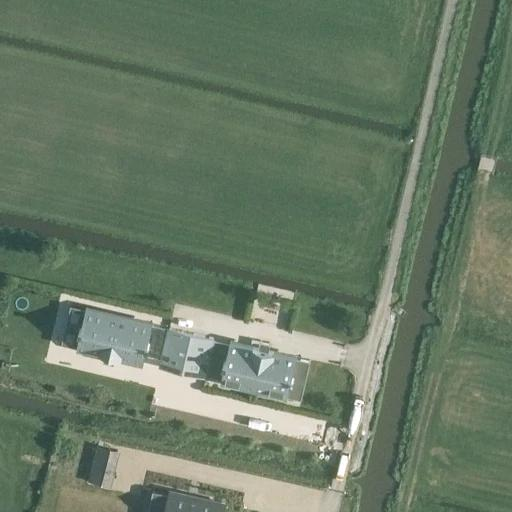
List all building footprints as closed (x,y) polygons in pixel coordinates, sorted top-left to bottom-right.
[(86,307),(86,308),(77,347),(78,347),(105,353),(116,356),(136,360),(142,362),(143,363),(145,354),(148,345),(149,345),(150,341),(148,341),(153,323),(151,322),(151,323),(87,308),(88,308),(86,307)] [(209,357),(214,337),(191,332),(169,327),(165,346),(209,357)] [(297,356),(269,350),(258,347),(231,341),(226,359),(224,358),(223,362),(225,363),(221,381),(286,396),(287,396),(288,396),(297,357),(297,356)] [(205,376),(209,357),(165,346),(160,366),(182,371),(205,376)] [(89,479),(112,485),(121,450),(97,444),(89,479)] [(170,491),(170,494),(153,490),(148,511),(219,511),(222,503),(170,491)]
